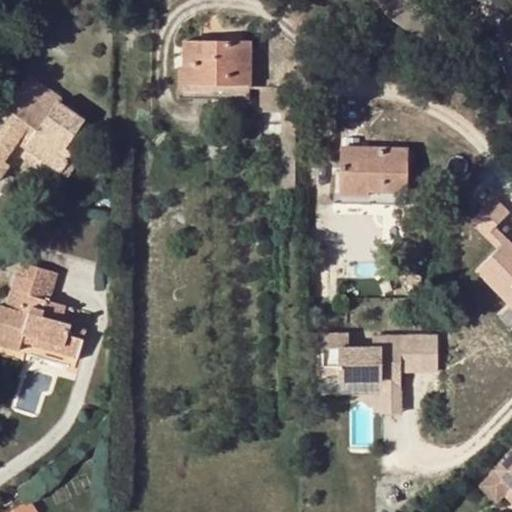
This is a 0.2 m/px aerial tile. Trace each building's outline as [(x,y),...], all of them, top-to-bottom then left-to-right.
[(410,37),(418,43),(429,28),(436,20),(412,0),(375,0),(388,18),(410,37)] [(432,30),(439,36),(442,39),(448,31),(438,23),(432,30)] [(429,28),(418,43),(428,50),(439,36),(432,30),(429,28)] [(183,39),(183,66),(183,97),(211,97),(211,83),(247,83),(247,39),(183,39)] [(0,118),(0,180),(11,164),(5,160),(17,142),(21,138),(28,143),(25,147),(61,172),(75,153),(67,148),(86,119),(59,100),(62,97),(30,75),(0,118)] [(211,83),(211,97),(247,98),(247,83),(211,83)] [(298,111),(298,92),(298,86),(272,87),(272,111),(283,112),(298,111)] [(272,87),(260,87),(259,111),(272,111),(272,87)] [(282,189),(297,189),(298,111),(283,112),(282,189)] [(67,148),(75,153),(94,125),(86,119),(67,148)] [(21,138),(17,142),(25,147),(28,143),(21,138)] [(343,146),(343,174),(343,203),(371,203),(371,189),(406,188),(405,146),(343,146)] [(371,189),(371,203),(406,203),(406,188),(371,189)] [(478,271),(511,306),(511,245),(494,228),(508,214),(496,202),(474,224),(499,250),(478,271)] [(63,347),(61,354),(77,359),(86,328),(62,320),(66,306),(50,301),(58,273),(19,262),(5,304),(0,302),(0,345),(18,351),(21,342),(23,334),(63,347)] [(21,342),(61,354),(63,347),(23,334),(21,342)] [(382,381),(382,389),(403,389),(403,372),(403,337),(375,337),(375,348),(351,348),(351,334),(319,334),(319,373),(340,373),(340,381),(382,381)] [(439,337),(403,337),(403,372),(439,372),(439,337)] [(403,413),(403,389),(382,389),(383,413),(403,413)] [(511,452),(497,467),(511,482),(511,452)] [(511,487),(511,482),(497,467),(481,483),(498,500),(505,493),(511,487)] [(38,511),(28,497),(4,511),(38,511)]
